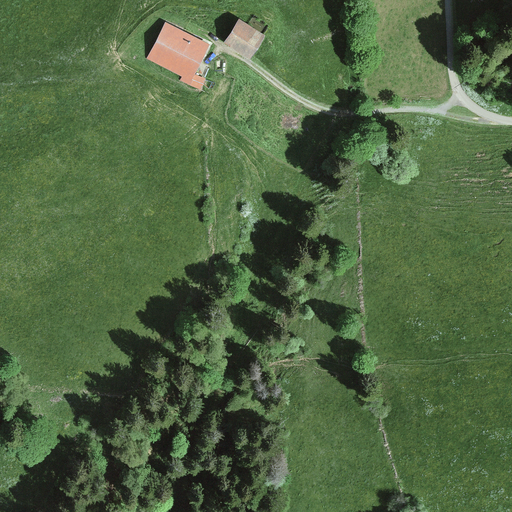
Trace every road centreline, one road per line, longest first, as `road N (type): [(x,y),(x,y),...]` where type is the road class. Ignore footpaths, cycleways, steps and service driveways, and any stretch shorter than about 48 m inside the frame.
road 1 (track): [(224,47),(313,106),(340,113),(438,111),(461,95)]
road 2 (track): [(320,358),(260,366),(207,389),(172,511)]
road 3 (unclassified): [(511,121),(476,110),(461,95),(450,0)]
